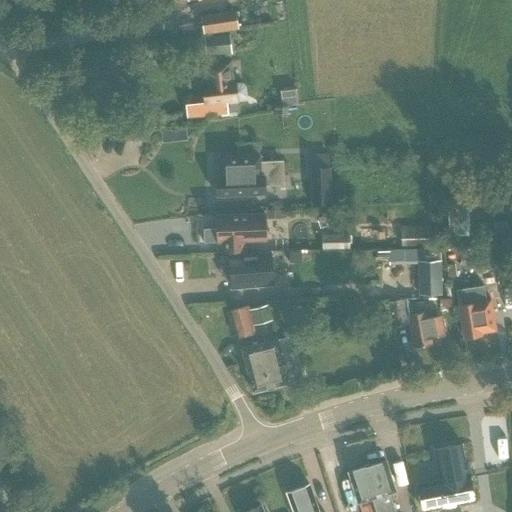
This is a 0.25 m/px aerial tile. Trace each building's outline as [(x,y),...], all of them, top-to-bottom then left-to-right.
[(236,12),(202,17),(205,34),(238,29),(236,12)] [(230,37),(206,39),(207,54),(231,50),(230,37)] [(184,97),(187,118),(202,116),(238,112),(237,101),(243,101),(247,96),(245,86),(240,83),(235,84),(232,84),(230,63),(207,66),(204,66),(206,86),(201,86),(203,95),(184,97)] [(281,109),(285,144),(299,142),(295,108),(281,109)] [(260,156),(220,158),(221,178),(217,178),(218,197),(266,194),(265,186),(284,185),(283,162),(260,163),(260,156)] [(330,168),(311,169),(313,205),(332,204),(330,168)] [(412,207),(412,226),(401,226),(401,245),(434,245),(434,207),(412,207)] [(220,242),(221,252),(247,251),(246,241),(266,240),(265,213),(217,215),(218,232),(205,233),(205,243),(220,242)] [(322,234),(322,249),(348,248),(348,234),(322,234)] [(483,257),(499,257),(499,248),(484,248),(483,257)] [(272,252),(220,256),(222,274),(232,273),(233,289),(274,286),(272,252)] [(390,254),(378,254),(378,268),(390,268),(390,254)] [(441,260),(419,260),(419,295),(442,295),(441,260)] [(446,264),(447,277),(456,276),(454,263),(446,264)] [(492,299),(482,300),(481,292),(473,293),(471,283),(453,285),(457,306),(460,305),(465,338),(482,336),(482,333),(497,331),(492,299)] [(394,327),(407,325),(402,300),(387,301),(390,311),(394,327)] [(442,316),(428,319),(427,311),(425,312),(423,301),(406,304),(408,315),(414,347),(433,344),(432,338),(445,335),(442,316)] [(248,306),(229,311),(235,338),(255,333),(252,324),(272,320),(268,305),(249,309),(248,306)] [(297,335),(278,340),(277,340),(242,349),(254,392),(289,383),(289,382),(303,379),(295,346),(299,344),(297,335)] [(424,511),(475,502),(470,474),(468,475),(462,445),(436,451),(442,480),(419,484),(424,511)] [(386,461),(366,468),(366,467),(349,472),(359,503),(373,499),(376,511),(395,511),(391,498),(396,496),(395,492),(396,492),(386,461)] [(319,511),(310,485),(287,493),(294,511),(319,511)] [(334,511),(344,511),(335,488),(327,492),(334,511)]
